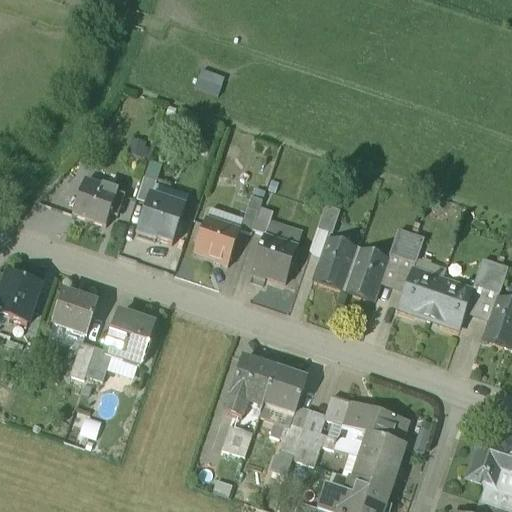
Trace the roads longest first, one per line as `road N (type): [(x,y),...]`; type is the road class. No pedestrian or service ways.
road 1 (residential): [(0,233),(465,393)]
road 2 (residential): [(424,511),(465,393)]
